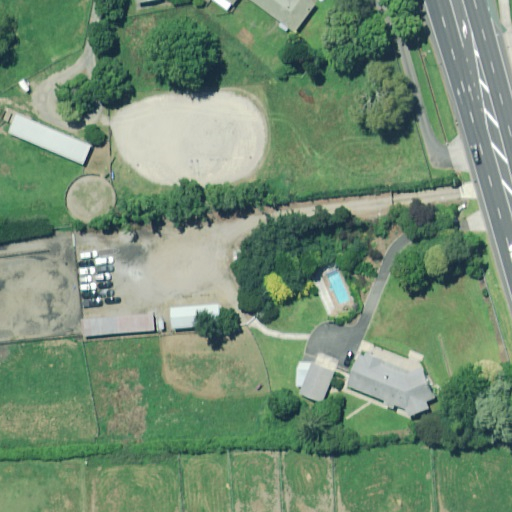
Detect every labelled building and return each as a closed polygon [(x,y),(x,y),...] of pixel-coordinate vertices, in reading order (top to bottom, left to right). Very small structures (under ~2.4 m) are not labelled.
[(243,0),(257,0),(287,22),(284,26),(294,34),(297,30),(302,33),(323,5),(316,0),(218,0),(235,12),(243,0)] [(98,146),(24,115),(16,134),(90,165),(98,146)] [(227,325),(226,305),(178,308),(179,329),(227,325)] [(160,315),(87,321),(89,336),(161,330),(160,315)] [(430,399),(442,395),(435,368),(413,374),(392,365),(394,361),(376,353),(374,358),(367,355),(354,385),(392,400),(390,405),(402,410),(404,406),(413,410),(415,417),(434,411),(430,399)] [(317,368),(301,369),(302,387),(310,387),(307,394),(328,403),(341,372),(319,364),(317,368)]
